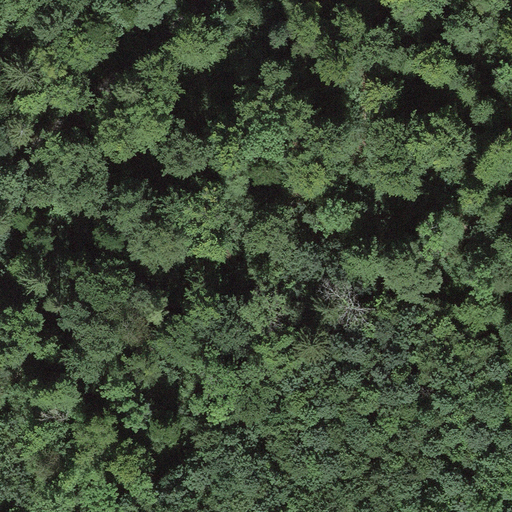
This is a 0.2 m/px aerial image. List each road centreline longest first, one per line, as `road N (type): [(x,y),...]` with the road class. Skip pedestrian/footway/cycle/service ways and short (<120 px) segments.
road 1 (track): [(117,511),(511,192)]
road 2 (unclassified): [(0,196),(109,110),(226,0)]
